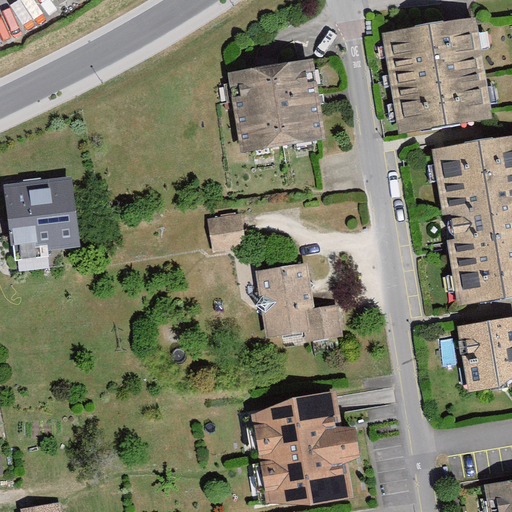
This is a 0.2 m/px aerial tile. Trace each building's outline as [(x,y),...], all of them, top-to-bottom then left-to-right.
[(479,16),(393,33),(413,129),(498,112),(479,16)] [(317,59),(239,73),(253,152),(331,139),(317,59)] [(511,136),(440,150),(468,305),(511,297),(511,136)] [(76,166),(8,176),(19,251),(87,240),(76,166)] [(245,209),(207,216),(214,248),(251,241),(245,209)] [(308,268),(257,276),(269,347),(348,334),(343,304),(315,308),(308,268)] [(511,328),(464,339),(475,391),(511,383),(511,328)] [(339,391),(250,404),(265,505),(354,491),(339,391)] [(511,511),(511,478),(486,484),(491,511),(511,511)] [(18,506),(18,511),(61,511),(60,501),(18,506)]
